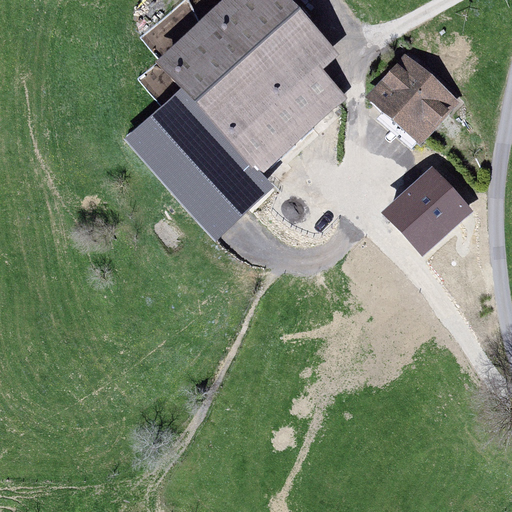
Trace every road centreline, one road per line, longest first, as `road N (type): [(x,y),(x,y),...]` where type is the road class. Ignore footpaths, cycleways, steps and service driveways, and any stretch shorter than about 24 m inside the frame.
road 1 (unknown): [(511,403),(477,376),(402,265),(327,190),(322,164),(335,125),(380,53),(470,0)]
road 2 (unclassified): [(511,323),(499,213),(511,114)]
